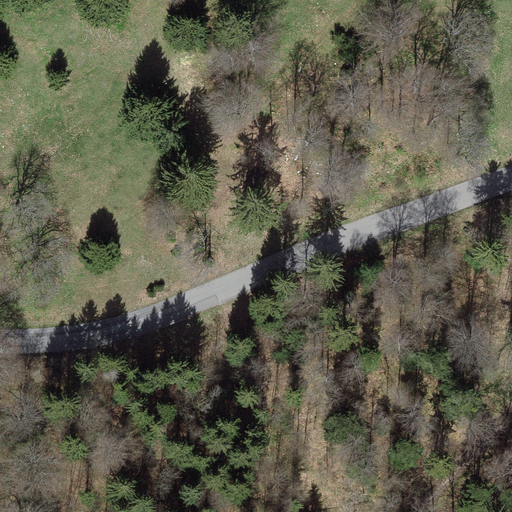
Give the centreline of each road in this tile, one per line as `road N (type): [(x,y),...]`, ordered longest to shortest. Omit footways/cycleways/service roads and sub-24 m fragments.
road 1 (unclassified): [(511,176),(154,317),(73,338),(0,336)]
road 2 (track): [(511,420),(419,511)]
